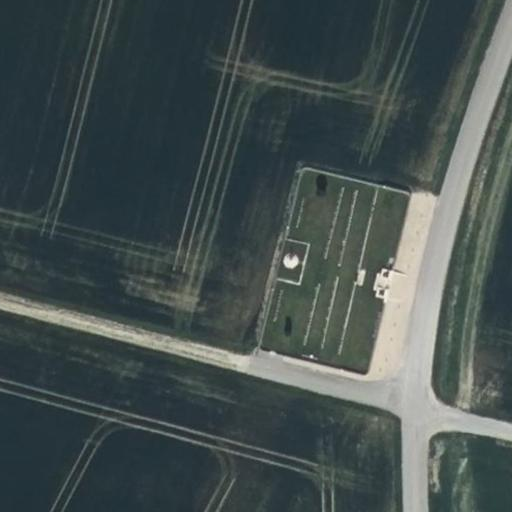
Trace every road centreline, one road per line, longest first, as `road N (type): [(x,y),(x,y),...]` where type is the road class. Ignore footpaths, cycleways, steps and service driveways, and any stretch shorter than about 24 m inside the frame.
road 1 (unclassified): [(425,407),(437,273),(511,73)]
road 2 (track): [(0,296),(248,360)]
road 3 (unclassified): [(248,360),(425,407)]
